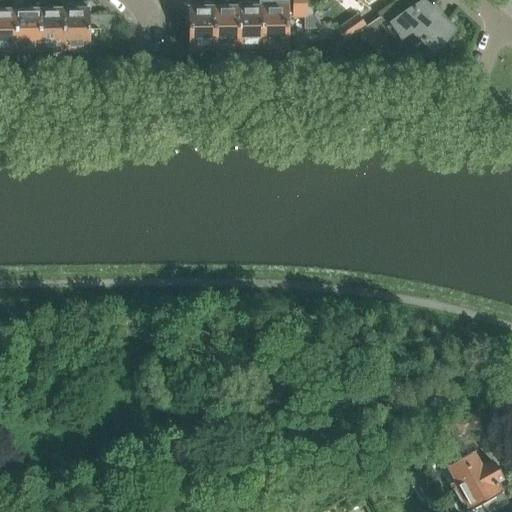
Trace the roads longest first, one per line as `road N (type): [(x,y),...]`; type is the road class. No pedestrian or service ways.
road 1 (residential): [(474,86),(148,87)]
road 2 (residential): [(149,114),(399,111),(460,119)]
road 3 (residential): [(0,117),(149,114)]
road 4 (residential): [(148,87),(0,90)]
